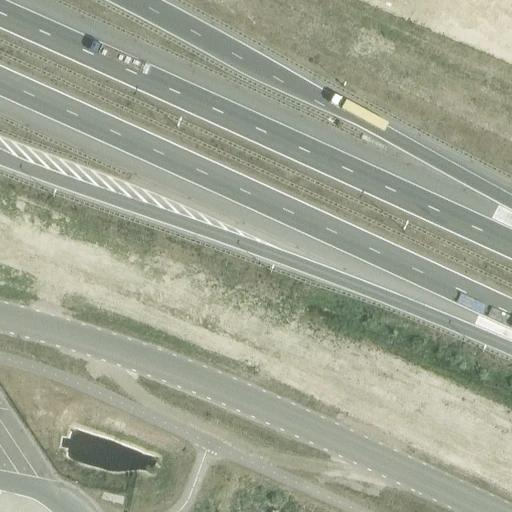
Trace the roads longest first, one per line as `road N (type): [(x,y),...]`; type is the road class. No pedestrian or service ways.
road 1 (trunk): [(0,83),(511,315)]
road 2 (trunk): [(511,244),(0,13)]
road 3 (trunk): [(0,160),(511,351)]
road 4 (unclassified): [(0,335),(263,410),(492,511)]
road 5 (trunk): [(511,201),(131,0)]
